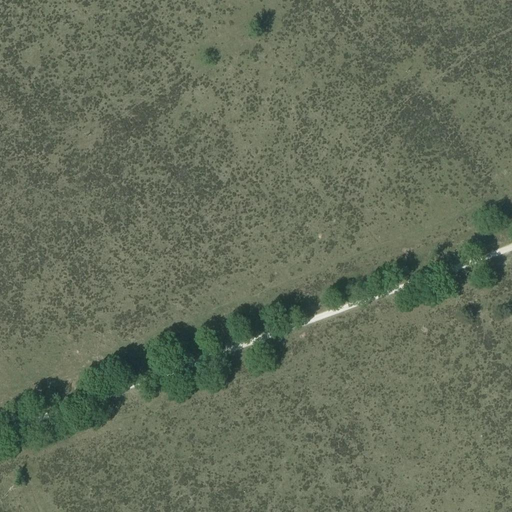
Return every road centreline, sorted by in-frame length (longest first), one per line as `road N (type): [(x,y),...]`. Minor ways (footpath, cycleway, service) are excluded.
road 1 (unknown): [(0,402),(207,310),(511,195)]
road 2 (track): [(511,248),(0,432)]
